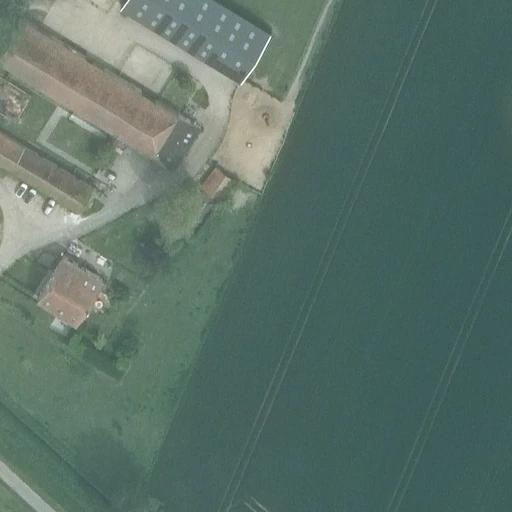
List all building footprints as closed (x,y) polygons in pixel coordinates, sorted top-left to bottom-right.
[(125,0),(123,4),(208,58),(243,80),(273,32),(222,0),(125,0)] [(0,61),(172,169),(199,126),(21,15),(0,49),(0,61)] [(0,161),(77,209),(91,187),(0,131),(0,161)] [(200,190),(219,203),(235,181),(216,168),(200,190)] [(74,320),(100,278),(62,255),(37,297),(74,320)]
